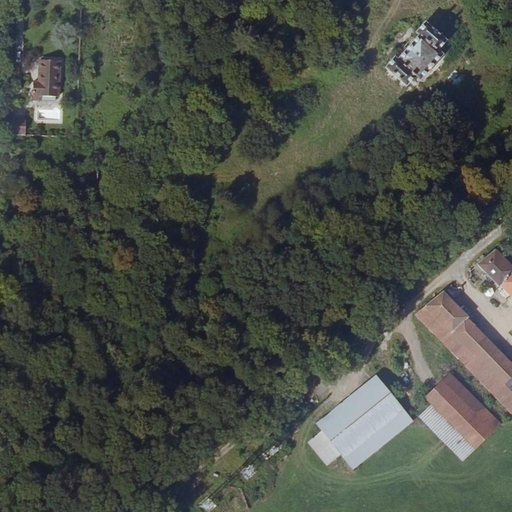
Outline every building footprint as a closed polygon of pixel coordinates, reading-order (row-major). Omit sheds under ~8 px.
[(447,40),(425,22),(416,32),(420,35),(397,61),(394,58),(385,68),(407,87),(415,77),(420,82),(443,54),(439,50),(447,40)] [(34,80),(33,94),(42,95),(60,95),(61,60),(40,59),(39,80),(34,80)] [(26,118),(9,118),(8,134),(25,134),(26,118)] [(182,146),(161,167),(170,176),(191,156),(182,146)] [(108,187),(109,161),(75,160),(75,187),(108,187)] [(170,176),(161,167),(158,164),(140,182),(142,184),(151,194),(153,196),(171,178),(170,176)] [(151,194),(142,184),(120,206),(129,215),(151,194)] [(42,202),(42,217),(74,218),(74,203),(42,202)] [(74,218),(42,217),(42,231),(74,232),(74,218)] [(5,227),(4,246),(15,246),(16,228),(5,227)] [(511,268),(494,251),(478,265),(500,287),(502,285),(511,295),(511,268)] [(444,292),(426,306),(452,333),(466,319),(468,318),(444,292)] [(415,315),(445,346),(455,336),(452,333),(426,306),(415,315)] [(452,333),(455,336),(475,357),(476,357),(484,365),(497,351),(466,319),(452,333)] [(445,346),(466,367),(511,414),(511,413),(511,392),(503,384),(511,375),(511,365),(497,351),(484,365),(476,357),(475,357),(455,336),(445,346)] [(497,425),(450,374),(425,397),(432,405),(419,417),(462,460),(497,425)] [(353,469),(411,422),(375,377),(317,425),(322,432),(309,443),(326,465),(340,454),(353,469)]
